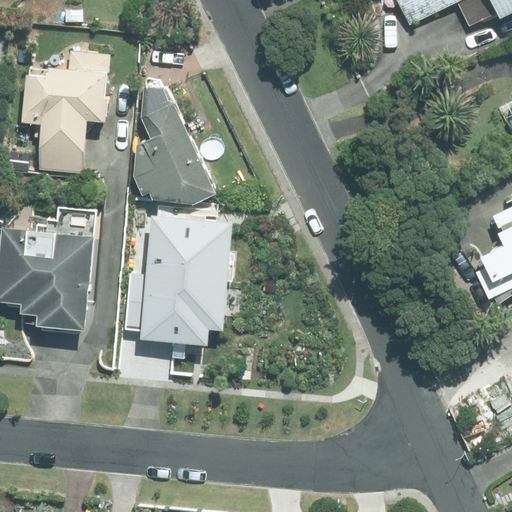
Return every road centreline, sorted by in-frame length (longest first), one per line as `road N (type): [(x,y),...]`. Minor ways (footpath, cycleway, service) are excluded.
road 1 (residential): [(434,435),(223,0)]
road 2 (residential): [(0,437),(324,469),(434,435)]
